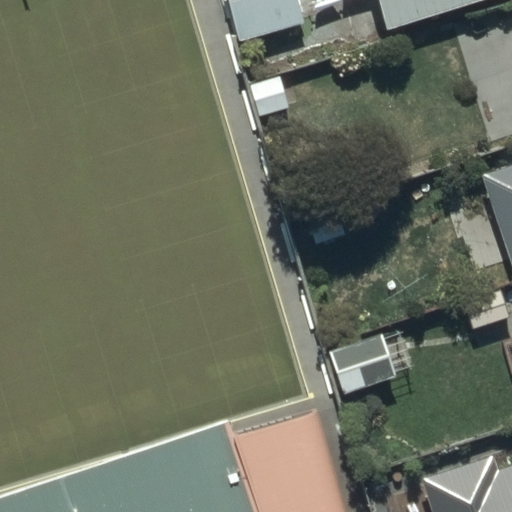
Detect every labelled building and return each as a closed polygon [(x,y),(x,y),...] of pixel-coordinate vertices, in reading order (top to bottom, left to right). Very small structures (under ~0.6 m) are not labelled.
[(293,0),(224,0),(235,41),(300,22),(293,0)] [(368,0),(378,29),(470,0),(368,0)] [(511,268),(511,164),(476,176),(508,270),(511,268)] [(375,327),(324,344),(339,389),(390,372),(375,327)] [(247,511),(221,428),(0,494),(0,511),(247,511)] [(493,457),(423,480),(433,511),(511,511),(511,466),(498,472),(493,457)]
